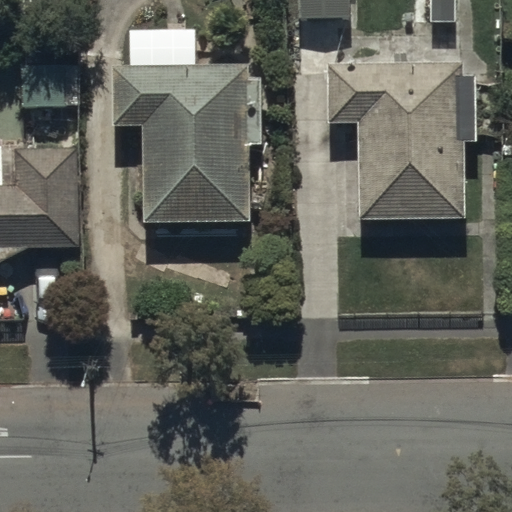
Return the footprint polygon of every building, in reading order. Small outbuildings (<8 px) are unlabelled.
[(349,21),(349,0),(296,0),(296,22),(349,21)] [(115,126),(144,126),(145,226),(253,224),(252,147),(264,147),(264,78),(249,79),(249,69),(179,70),(179,28),(135,28),(136,68),(114,68),(115,126)] [(468,220),(467,143),(479,143),(477,79),(463,79),(463,62),(331,65),(332,125),(358,124),(360,222),(468,220)] [(67,67),(24,67),(24,109),(67,109),(67,67)] [(0,253),(80,252),(78,150),(16,151),(17,187),(0,187),(0,253)]
